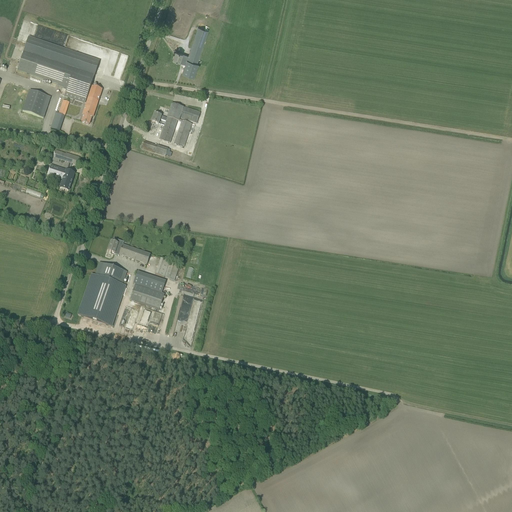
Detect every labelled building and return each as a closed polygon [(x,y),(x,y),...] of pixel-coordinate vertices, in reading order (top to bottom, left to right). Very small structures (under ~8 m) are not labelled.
[(182,54),(176,52),(173,60),(179,62),(179,63),(185,65),(182,74),(194,78),(198,64),(197,64),(208,31),(198,28),(188,56),(182,54)] [(46,30),(44,39),(57,43),(60,34),(46,30)] [(83,103),(85,104),(99,62),(100,62),(29,38),(17,71),(63,86),(63,88),(67,90),(64,97),(83,103)] [(102,90),(103,90),(92,87),(86,104),(82,116),(84,116),(81,123),(89,125),(92,118),(93,118),(102,90)] [(40,118),(47,97),(29,91),(22,112),(40,118)] [(178,132),(174,145),(183,148),(191,124),(182,121),(179,120),(180,119),(197,124),(200,114),(172,104),(170,110),(166,109),(160,107),(158,111),(159,111),(158,115),(154,114),(152,122),(158,124),(160,120),(166,122),(160,140),(170,143),(174,131),(178,132)] [(170,156),(171,151),(157,146),(155,154),(165,157),(166,155),(168,156),(168,155),(170,156)] [(53,158),(69,163),(72,156),(56,151),(53,158)] [(68,191),(74,174),(66,171),(51,166),(48,175),(63,180),(60,189),(68,191)] [(114,239),(113,242),(111,242),(108,251),(114,254),(114,255),(119,256),(120,255),(147,265),(150,255),(123,246),(122,246),(118,244),(119,241),(114,239)] [(164,278),(164,277),(175,281),(180,266),(169,262),(170,262),(161,259),(156,275),(164,278)] [(92,275),(78,316),(111,327),(125,286),(122,285),(126,273),(99,264),(95,276),(92,275)] [(135,285),(130,300),(159,310),(164,295),(135,285)] [(151,311),(144,338),(154,340),(161,313),(151,311)]
